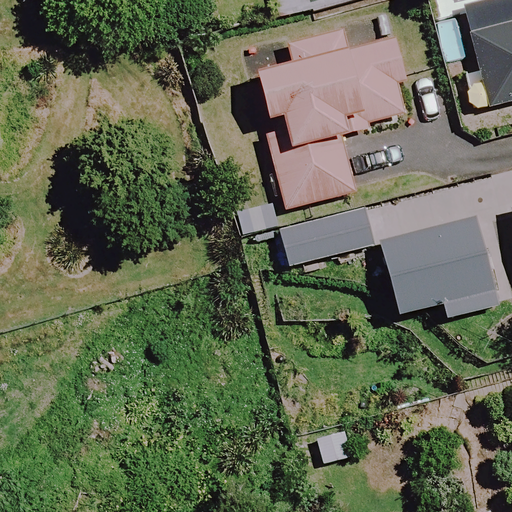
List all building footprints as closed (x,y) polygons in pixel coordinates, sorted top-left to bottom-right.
[(373,0),(272,0),(278,24),(373,0)] [(511,104),(511,0),(491,0),(445,11),(470,115),(511,104)] [(404,118),(386,28),(284,50),(289,71),(246,80),(255,125),(276,120),(283,150),(258,156),(271,216),(349,200),(335,133),(404,118)] [(364,214),(382,290),(501,261),(483,186),(364,214)] [(511,210),(503,213),(511,248),(511,210)]
